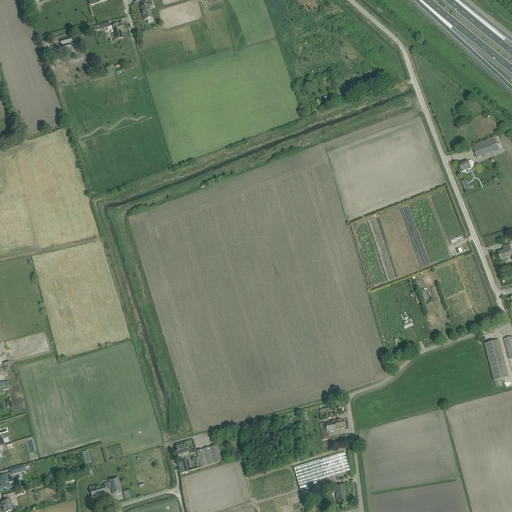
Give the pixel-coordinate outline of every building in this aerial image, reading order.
[(40,13),(35,0),(27,0),(32,15),(40,13)] [(153,6),(151,0),(142,3),(143,7),(140,7),(144,20),(152,18),(149,7),(153,6)] [(102,25),(93,27),(95,31),(103,29),(107,28),(110,27),(110,26),(109,23),(102,25)] [(110,27),(107,28),(108,30),(112,29),(115,40),(118,39),(123,38),(121,33),(120,33),(119,31),(123,30),(121,24),(119,25),(119,24),(114,25),(111,26),(112,26),(110,26),(110,27)] [(68,37),(59,40),(61,46),(70,43),(68,37)] [(495,137),(477,145),(472,147),(477,158),(500,149),(499,147),(501,146),(500,143),(498,144),(495,137)] [(468,161),(459,165),(462,172),(471,169),(471,168),(473,167),(474,163),(471,161),(468,162),(468,161)] [(507,258),(511,256),(511,254),(509,245),(503,247),(504,251),(498,253),(500,260),(501,260),(502,263),(507,262),(508,260),(507,258)] [(484,344),(486,349),(494,382),(509,378),(499,341),(484,344)] [(0,382),(0,393),(2,393),(1,387),(3,387),(9,386),(8,381),(3,382),(0,382)] [(331,406),(319,409),(321,415),(332,412),(331,406)] [(320,429),(323,440),(329,438),(328,432),(344,429),(342,420),(338,421),(338,420),(319,424),(320,429)] [(176,448),(178,456),(188,453),(186,445),(176,448)] [(199,463),(201,468),(222,462),(217,445),(196,451),(198,458),(194,459),(194,460),(195,460),(197,464),(199,463)] [(344,452),(293,468),(304,502),(311,499),(309,493),(318,491),(315,481),(350,471),(344,452)] [(188,472),(185,461),(178,463),(181,473),(186,472),(188,472)] [(8,483),(13,481),(12,475),(26,471),(24,465),(9,469),(10,473),(0,476),(0,482),(1,485),(0,484),(0,490),(10,488),(8,483)] [(109,480),(112,493),(115,492),(116,495),(122,493),(117,477),(109,480)] [(328,481),(317,484),(318,490),(329,488),(328,481)] [(258,486),(260,500),(267,499),(267,493),(265,493),(265,485),(258,486)] [(95,486),(89,488),(92,498),(101,495),(101,496),(107,494),(105,486),(95,489),(95,486)] [(344,486),(339,486),(335,487),(337,501),(342,501),(342,500),(346,500),(344,486)] [(14,496),(13,492),(3,494),(4,499),(6,498),(7,502),(2,503),(4,511),(7,511),(15,510),(14,505),(13,505),(11,500),(10,497),(14,496)]
